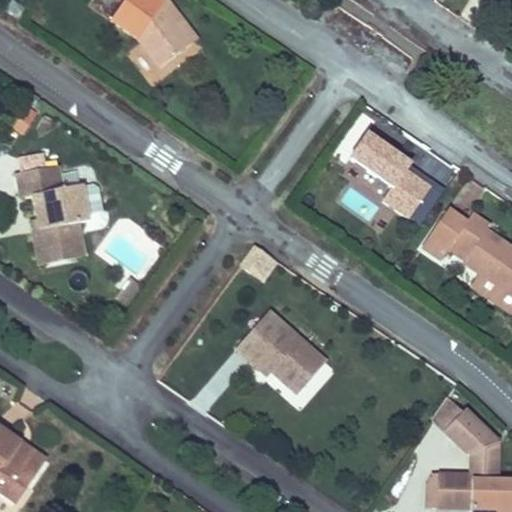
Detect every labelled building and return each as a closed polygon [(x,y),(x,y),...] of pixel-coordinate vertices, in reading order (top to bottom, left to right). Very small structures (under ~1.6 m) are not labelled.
[(152,7),(157,3),(151,0),(120,0),(107,19),(134,39),(150,69),(184,48),(164,12),(157,16),(152,7)] [(164,0),(160,0),(157,3),(152,7),(157,16),(164,12),(184,48),(189,44),(164,0)] [(1,9),(10,17),(15,9),(6,3),(1,9)] [(356,160),(320,217),(361,242),(397,185),(356,160)] [(34,232),(26,234),(35,268),(76,256),(68,225),(79,222),(78,214),(72,187),(44,194),(39,170),(7,177),(11,196),(17,200),(27,201),(32,223),(34,232)] [(72,187),(78,214),(95,212),(89,184),(72,187)] [(427,254),(434,246),(438,239),(456,251),(452,258),(450,262),(473,277),(511,302),(511,256),(505,252),(473,229),(477,222),(457,209),(451,219),(435,207),(410,242),(427,254)] [(24,226),(26,234),(34,232),(32,223),(24,226)] [(273,255),(248,239),(235,259),(259,276),(273,255)] [(438,239),(434,246),(452,258),(456,251),(438,239)] [(111,291),(123,300),(135,279),(123,271),(111,291)] [(511,302),(473,277),(466,290),(504,314),(511,302)] [(230,345),(248,360),(252,353),(266,365),(293,390),(321,357),(261,306),(230,345)] [(252,353),(248,360),(260,370),(266,365),(252,353)] [(450,403),(436,394),(421,416),(434,427),(450,403)] [(450,403),(434,427),(462,446),(488,430),(450,403)] [(9,443),(14,435),(0,426),(0,488),(12,497),(34,460),(9,443)] [(488,430),(462,446),(462,463),(462,467),(475,468),(488,469),(488,430)] [(39,452),(14,435),(9,443),(34,460),(39,452)] [(462,467),(462,463),(430,461),(429,496),(463,498),(462,511),(490,511),(491,503),(509,504),(510,470),(488,469),(475,468),(475,475),(463,475),(462,467)] [(475,468),(462,467),(463,475),(475,475),(475,468)]
